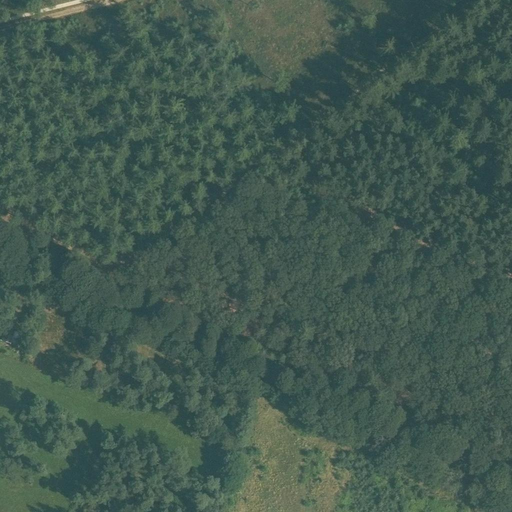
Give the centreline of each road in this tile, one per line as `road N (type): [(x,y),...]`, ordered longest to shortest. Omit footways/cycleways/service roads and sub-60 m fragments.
road 1 (track): [(511,492),(0,249)]
road 2 (track): [(0,31),(117,0)]
